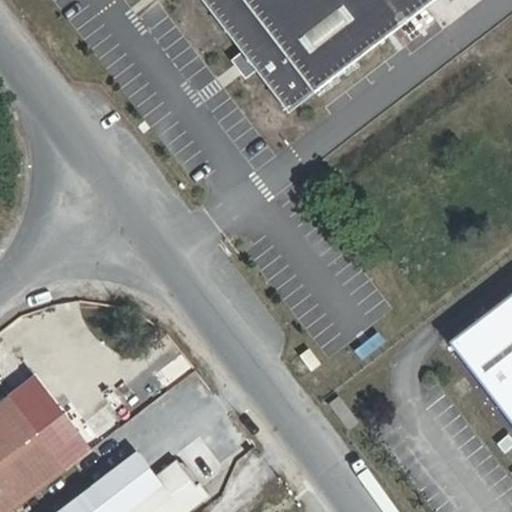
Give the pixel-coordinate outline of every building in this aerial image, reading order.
[(194,0),(280,111),(423,0),(194,0)] [(511,275),(433,335),(511,437),(511,275)] [(341,300),(337,294),(317,309),(322,315),(341,300)] [(177,377),(150,396),(160,409),(187,390),(177,377)] [(0,511),(12,511),(88,459),(33,384),(0,407),(0,511)] [(157,465),(92,511),(191,511),(190,510),(217,489),(209,477),(200,483),(186,463),(180,455),(161,471),(157,465)] [(209,477),(194,458),(186,463),(200,483),(209,477)]
